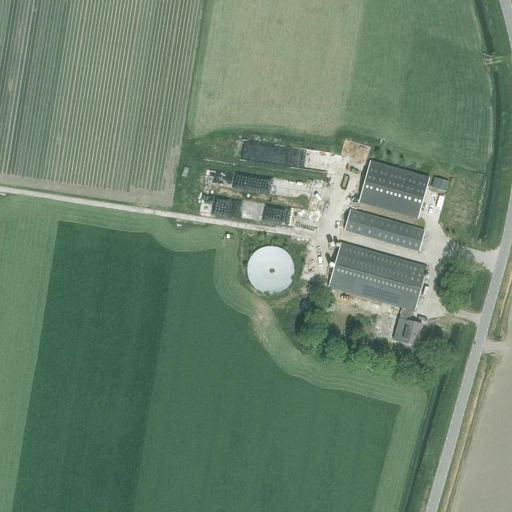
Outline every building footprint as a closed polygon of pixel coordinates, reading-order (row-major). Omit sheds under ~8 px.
[(370,162),(361,196),(419,212),(429,178),(373,162),(370,162)] [(431,188),(446,192),(448,183),(434,179),(431,188)] [(418,252),(418,251),(424,230),(350,210),(344,231),(418,252)] [(395,306),(402,308),(414,312),(427,267),(363,250),(341,243),(328,286),(349,293),(395,306)] [(290,256),(282,250),(276,248),(272,247),(269,248),(268,248),(263,249),(261,250),(258,251),(257,252),(255,254),(252,258),(250,261),(250,263),(249,265),(249,268),(249,271),(249,274),(250,278),(251,283),(254,286),(256,288),(258,290),(263,293),(268,294),(276,294),(280,292),(284,291),(286,289),(290,287),(292,283),(295,278),(295,272),(295,265),(293,261),(290,256)] [(414,312),(402,308),(398,319),(406,321),(400,342),(416,347),(422,325),(411,322),(414,312)]
